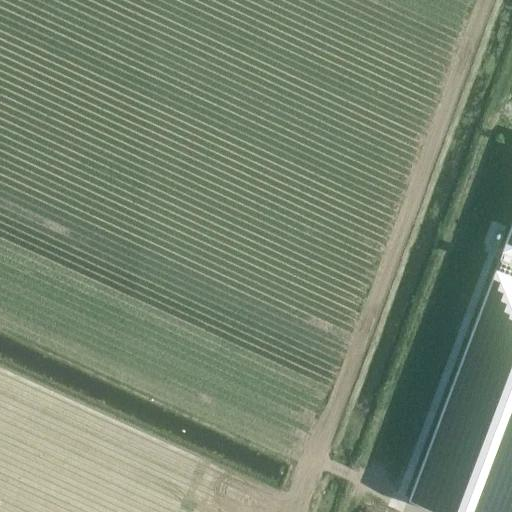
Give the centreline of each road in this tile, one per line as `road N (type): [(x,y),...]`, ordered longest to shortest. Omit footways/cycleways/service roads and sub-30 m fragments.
road 1 (track): [(298,511),(494,0)]
road 2 (track): [(323,463),(0,313)]
